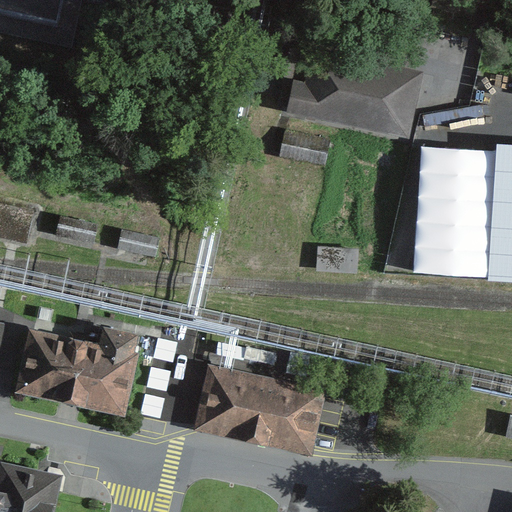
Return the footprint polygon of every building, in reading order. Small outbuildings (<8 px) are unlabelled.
[(82,0),(0,0),(0,32),(72,48),(82,0)] [(214,0),(170,0),(171,0),(213,9),(214,0)] [(478,0),(431,0),(426,26),(471,35),(478,0)] [(293,79),(286,116),(411,140),(424,74),(310,52),(304,82),(293,79)] [(431,123),(486,118),(484,105),(430,111),(431,123)] [(330,140),(282,130),(277,155),(324,165),(330,140)] [(511,280),(511,141),(498,141),(492,280),(511,280)] [(432,271),(458,150),(417,142),(392,262),(432,271)] [(0,212),(0,237),(26,243),(32,220),(0,212)] [(94,242),(98,224),(59,215),(55,233),(94,242)] [(156,255),(160,237),(121,229),(117,247),(156,255)] [(359,248),(317,245),(316,269),(357,271),(359,248)] [(54,309),(39,306),(36,318),(51,322),(54,309)] [(102,327),(99,344),(29,328),(14,393),(124,417),(139,353),(135,352),(139,335),(102,327)] [(278,351),(245,346),(243,359),(275,365),(278,351)] [(326,390),(207,364),(193,431),(312,457),(326,390)] [(0,511),(54,511),(62,476),(0,462),(0,511)]
